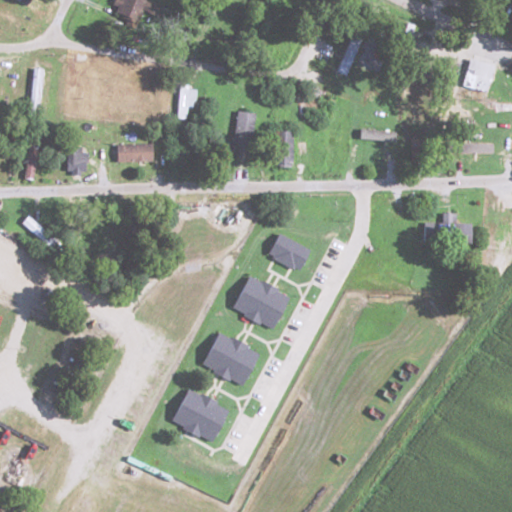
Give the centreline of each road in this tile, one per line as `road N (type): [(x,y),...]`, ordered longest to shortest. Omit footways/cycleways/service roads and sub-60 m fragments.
road 1 (residential): [(0,191),(511,181)]
road 2 (track): [(53,511),(181,294),(198,240),(199,184)]
road 3 (residential): [(0,49),(72,46),(300,76)]
road 4 (track): [(0,245),(90,292),(148,347)]
